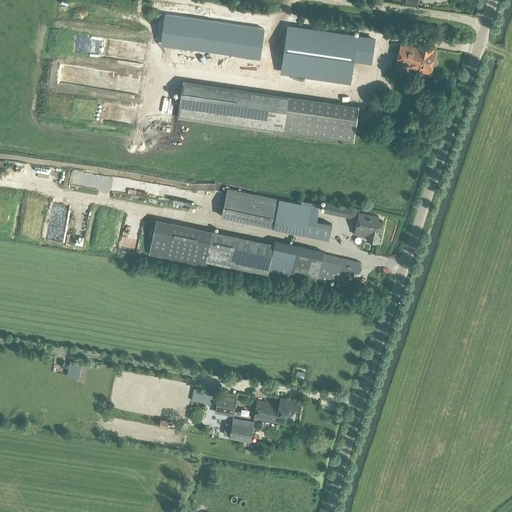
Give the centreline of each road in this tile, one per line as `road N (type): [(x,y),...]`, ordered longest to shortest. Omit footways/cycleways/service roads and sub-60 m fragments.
road 1 (unclassified): [(326,511),(493,0)]
road 2 (track): [(243,225),(0,187)]
road 3 (track): [(335,0),(486,22)]
